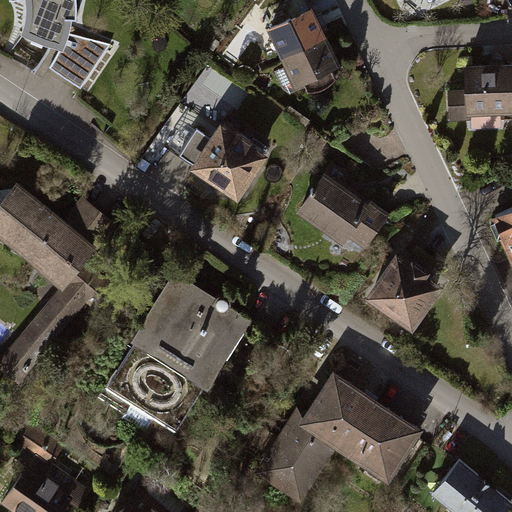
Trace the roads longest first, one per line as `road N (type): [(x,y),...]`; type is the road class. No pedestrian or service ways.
road 1 (residential): [(511,439),(0,91)]
road 2 (residential): [(379,53),(511,343)]
road 3 (residential): [(379,53),(423,38),(511,32)]
